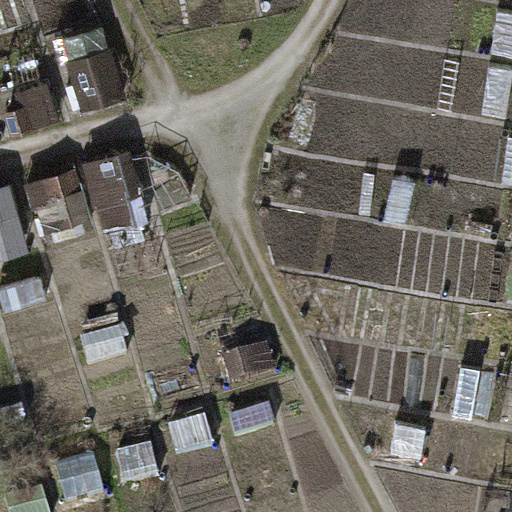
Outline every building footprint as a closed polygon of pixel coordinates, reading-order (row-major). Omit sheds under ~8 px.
[(511,30),(511,9),(488,5),(479,50),(507,56),(511,30)] [(465,111),(492,117),(501,70),(474,65),(465,111)] [(52,68),(1,83),(16,134),(68,119),(52,68)] [(147,194),(136,155),(88,169),(100,208),(147,194)] [(48,248),(96,233),(77,169),(28,184),(48,248)] [(420,179),(394,174),(386,216),(411,221),(420,179)] [(17,187),(0,192),(0,257),(35,247),(17,187)] [(318,267),(320,222),(295,221),(293,266),(318,267)] [(53,322),(46,299),(5,311),(12,335),(53,322)] [(123,336),(83,347),(92,375),(131,363),(123,336)] [(267,354),(226,366),(234,393),(275,381),(267,354)] [(499,372),(447,362),(438,409),(490,419),(499,372)] [(192,374),(153,384),(161,414),(200,404),(192,374)] [(265,413),(232,423),(237,441),(270,431),(265,413)] [(83,419),(46,429),(50,444),(87,434),(83,419)] [(154,446),(119,455),(127,487),(163,477),(154,446)] [(72,508),(106,498),(97,467),(63,477),(72,508)] [(53,511),(46,486),(6,498),(10,511),(53,511)] [(475,511),(480,491),(457,486),(451,511),(475,511)]
